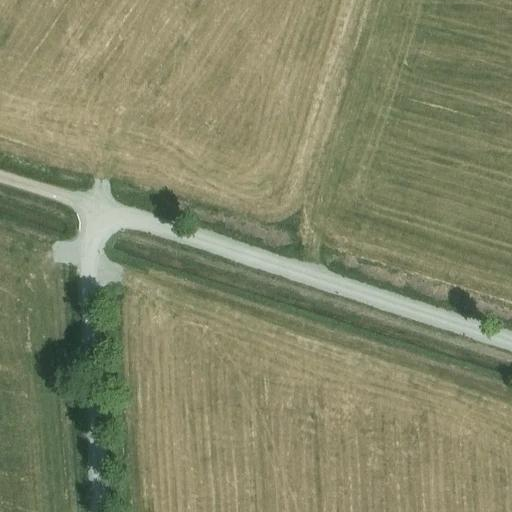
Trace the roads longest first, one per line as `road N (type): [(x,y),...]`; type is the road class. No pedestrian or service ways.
road 1 (unclassified): [(85,201),(511,338)]
road 2 (unclassified): [(85,201),(103,511)]
